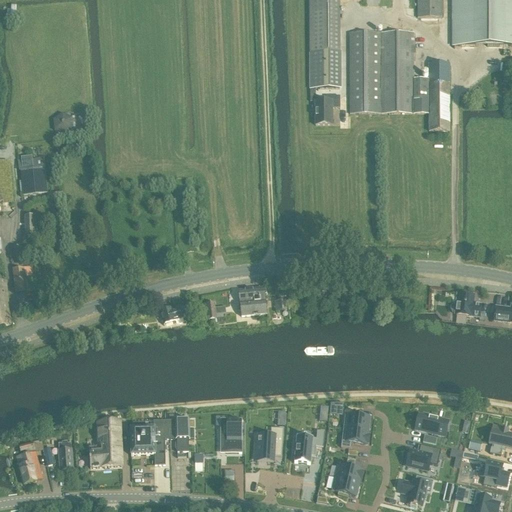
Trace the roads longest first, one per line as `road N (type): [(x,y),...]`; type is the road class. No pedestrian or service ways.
road 1 (secondary): [(0,341),(193,278),(334,264)]
road 2 (track): [(140,0),(167,162),(210,170),(220,274)]
road 3 (tertiary): [(291,511),(156,497),(0,505)]
road 4 (track): [(295,0),(304,265)]
road 5 (secondary): [(511,278),(334,264)]
